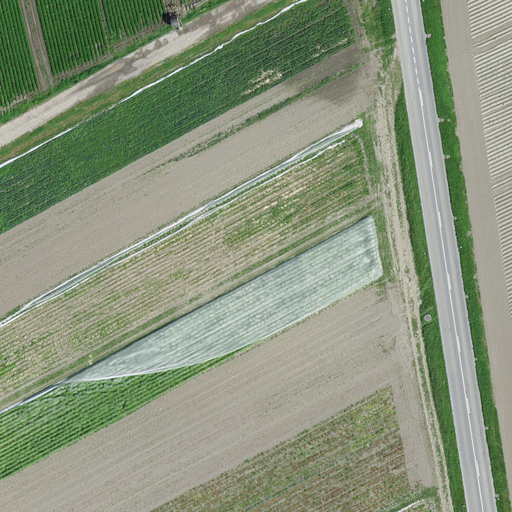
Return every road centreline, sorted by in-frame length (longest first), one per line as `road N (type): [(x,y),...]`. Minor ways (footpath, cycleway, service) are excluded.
road 1 (tertiary): [(406,0),(484,511)]
road 2 (track): [(260,0),(0,139)]
